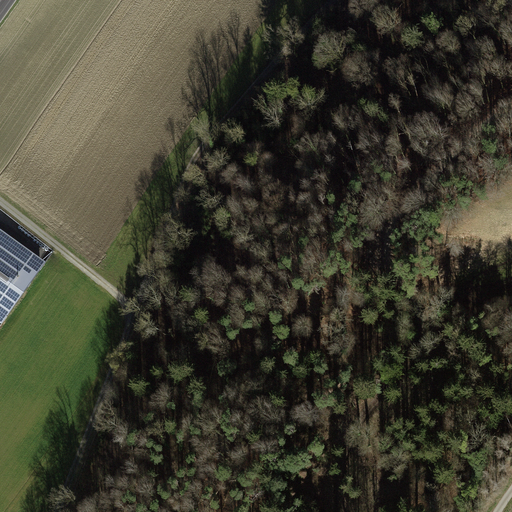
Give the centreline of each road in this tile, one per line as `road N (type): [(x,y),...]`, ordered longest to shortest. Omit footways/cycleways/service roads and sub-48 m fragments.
road 1 (track): [(58,511),(192,161),(340,0)]
road 2 (track): [(343,511),(344,461),(363,415),(421,354),(422,325),(390,263),(395,218),(481,128),(511,107)]
road 3 (track): [(134,307),(0,200)]
